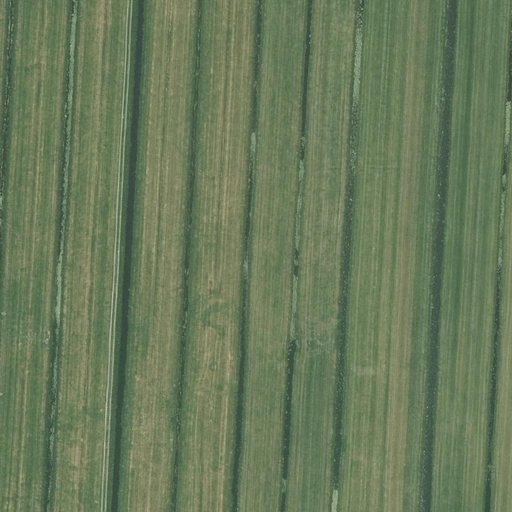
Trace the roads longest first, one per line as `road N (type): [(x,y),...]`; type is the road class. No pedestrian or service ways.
road 1 (track): [(409,511),(438,0)]
road 2 (track): [(102,511),(130,0)]
